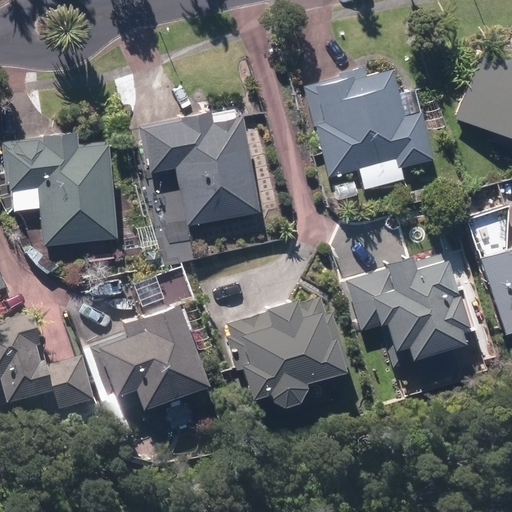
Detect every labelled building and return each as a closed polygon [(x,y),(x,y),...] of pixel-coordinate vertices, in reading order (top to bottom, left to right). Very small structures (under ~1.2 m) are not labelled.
[(486,140),(511,148),(511,50),(497,46),(493,58),(473,51),(449,121),(487,134),(486,140)] [(332,81),(302,88),(312,125),(309,126),(322,180),(390,162),(392,170),(425,162),(413,115),(408,115),(404,97),(389,100),(383,73),(359,79),(357,70),(331,76),(332,81)] [(171,168),(182,227),(250,214),(232,118),(204,123),(203,113),(135,126),(144,174),(171,168)] [(32,188),(39,247),(110,240),(99,142),(71,145),(70,133),(35,136),(36,139),(0,142),(0,168),(3,191),(32,188)] [(511,245),(470,260),(496,337),(511,331),(511,245)] [(21,252),(44,276),(52,265),(25,247),(21,252)] [(448,292),(437,256),(408,265),(406,257),(381,266),(382,270),(342,282),(357,332),(377,326),(390,368),(461,346),(457,334),(469,331),(456,289),(448,292)] [(225,338),(222,339),(231,371),(235,369),(243,400),(261,396),(262,400),(275,408),(290,403),(299,389),(297,384),(335,373),(333,365),(339,364),(326,314),(317,317),(316,314),(312,298),(288,304),(288,301),(257,310),(258,315),(222,325),(225,338)] [(123,335),(87,349),(106,400),(125,392),(133,412),(200,386),(170,307),(168,307),(162,304),(145,311),(140,318),(119,326),(123,335)] [(0,413),(42,402),(46,419),(86,407),(74,362),(36,372),(35,370),(31,370),(27,356),(31,355),(22,324),(18,325),(18,323),(12,322),(0,325),(0,413)]
